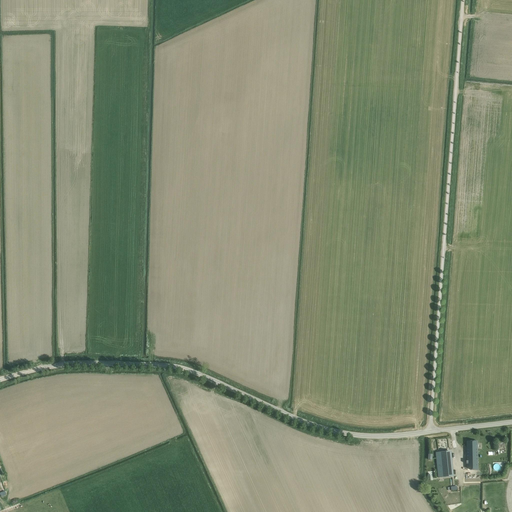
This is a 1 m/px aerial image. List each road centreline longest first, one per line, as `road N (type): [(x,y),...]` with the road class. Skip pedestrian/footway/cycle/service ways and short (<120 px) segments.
road 1 (unclassified): [(429,432),(327,430),(162,366),(66,366),(0,383)]
road 2 (unclassified): [(429,432),(463,0)]
